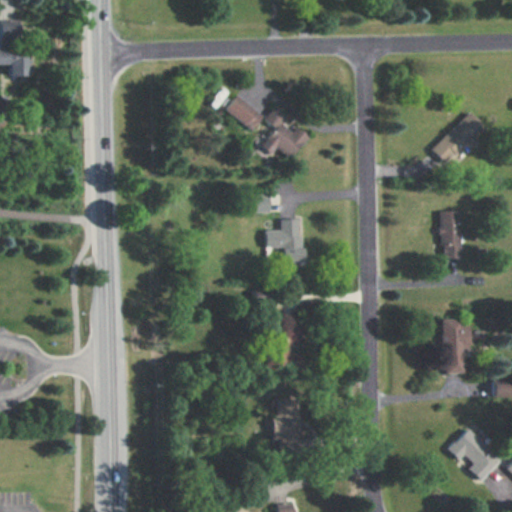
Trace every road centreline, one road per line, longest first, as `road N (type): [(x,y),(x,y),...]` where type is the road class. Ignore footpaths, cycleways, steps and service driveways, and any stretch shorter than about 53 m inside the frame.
road 1 (tertiary): [(108,511),(101,0)]
road 2 (residential): [(374,511),(364,43)]
road 3 (residential): [(511,38),(102,52)]
